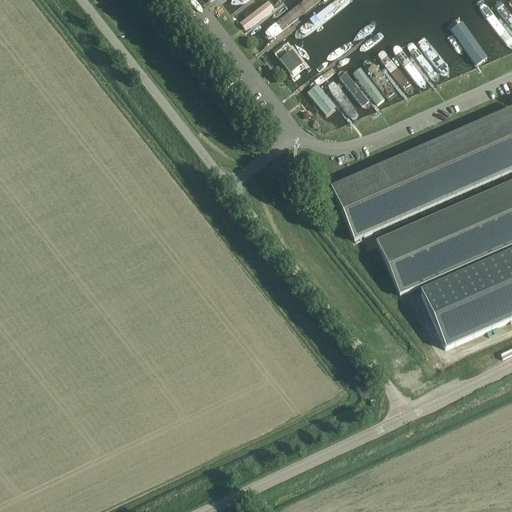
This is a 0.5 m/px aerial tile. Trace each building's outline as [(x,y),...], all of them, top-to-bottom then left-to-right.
[(195,17),(183,1),(163,17),(175,32),(195,17)] [(445,82),(413,40),(401,45),(433,87),(445,82)] [(230,72),(219,80),(226,90),(237,81),(230,72)] [(511,175),(511,112),(330,191),(354,245),(511,175)] [(511,249),(511,186),(376,246),(399,299),(511,249)] [(511,256),(415,298),(440,354),(511,321),(511,256)]
